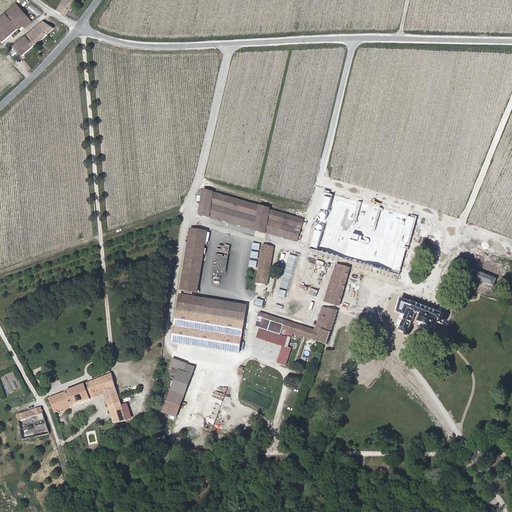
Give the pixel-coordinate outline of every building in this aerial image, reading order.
[(75,0),(62,0),(63,0),(57,10),(66,15),(75,0)] [(32,21),(17,3),(0,17),(0,39),(2,42),(18,28),(16,25),(20,22),(23,26),(24,28),(32,21)] [(40,15),(42,11),(30,4),(28,8),(40,15)] [(54,28),(43,21),(13,46),(21,56),(54,28)] [(301,228),(304,219),(270,209),(270,208),(214,193),(214,192),(203,189),(199,214),(210,217),(212,203),(258,217),(255,230),(266,233),(268,219),(301,228)] [(324,192),(309,249),(400,275),(400,273),(417,218),(361,203),(324,192)] [(197,292),(207,231),(191,229),(181,290),(185,290),(197,292)] [(267,285),(274,247),(264,244),(257,283),(267,285)] [(216,248),(215,257),(225,257),(225,249),(216,248)] [(336,264),(324,302),(339,306),(350,268),(336,264)] [(494,286),(497,279),(478,271),(478,272),(473,270),(470,276),(475,277),(475,278),(494,286)] [(192,297),(193,292),(185,290),(184,295),(180,295),(177,311),(244,322),(247,306),(192,297)] [(400,330),(406,332),(406,333),(406,334),(406,335),(407,335),(408,336),(409,335),(410,334),(410,333),(409,332),(408,332),(416,312),(421,314),(418,321),(431,327),(435,319),(439,321),(439,323),(444,325),(446,320),(441,318),(443,314),(412,301),(411,302),(401,298),(397,311),(401,313),(396,326),(401,328),(400,330)] [(338,311),(323,307),(315,330),(312,339),(317,341),(327,345),(338,311)] [(302,336),(304,326),(260,312),(255,327),(259,328),(281,335),(285,336),(287,331),(302,336)] [(302,336),(312,339),(315,330),(304,326),(302,336)] [(281,335),(259,328),(256,337),(278,344),(281,335)] [(198,360),(190,357),(188,364),(195,367),(198,360)] [(185,396),(195,367),(188,364),(177,393),(185,396)] [(116,388),(112,374),(49,398),(55,412),(104,394),(114,423),(127,420),(116,388)] [(224,374),(222,379),(228,382),(231,377),(224,374)] [(177,416),(185,396),(177,393),(172,391),(164,411),(177,416)] [(50,434),(41,407),(15,415),(17,421),(19,421),(23,440),(50,434)]
